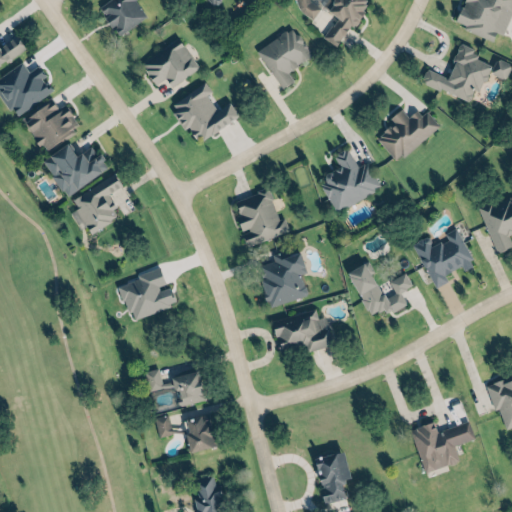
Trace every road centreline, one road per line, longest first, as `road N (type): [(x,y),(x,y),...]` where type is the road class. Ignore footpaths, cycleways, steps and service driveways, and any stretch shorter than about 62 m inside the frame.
road 1 (residential): [(246,409),(232,309),(198,221),(47,0)]
road 2 (residential): [(185,195),(368,83),(423,0)]
road 3 (residential): [(483,304),(327,386),(246,409)]
